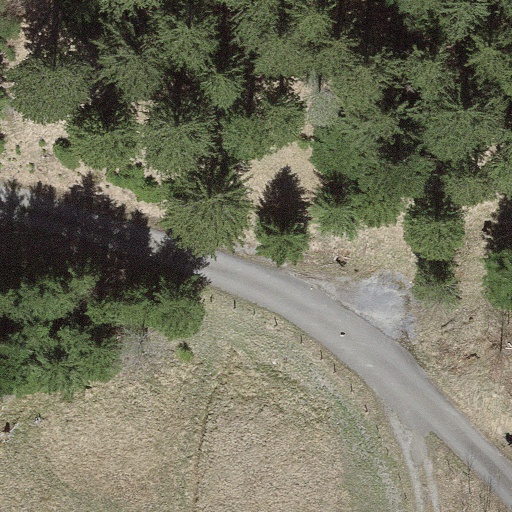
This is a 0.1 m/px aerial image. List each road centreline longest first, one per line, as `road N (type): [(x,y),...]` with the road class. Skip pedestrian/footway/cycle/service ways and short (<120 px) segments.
road 1 (track): [(0,210),(263,303),(393,364),(460,432),(511,504)]
road 2 (track): [(426,511),(393,364)]
